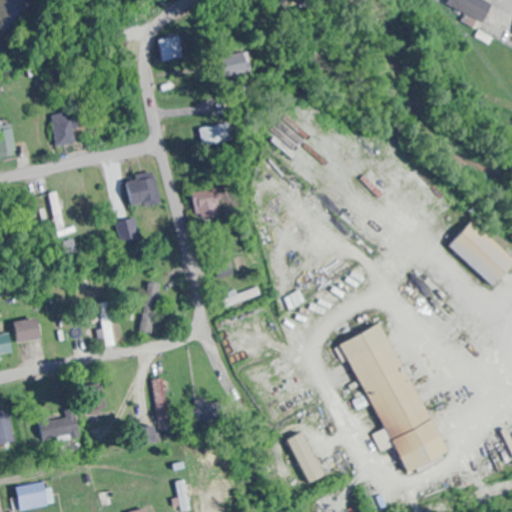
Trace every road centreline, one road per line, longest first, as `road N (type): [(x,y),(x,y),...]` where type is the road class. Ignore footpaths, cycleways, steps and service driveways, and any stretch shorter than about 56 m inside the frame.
road 1 (residential): [(189,0),(150,31),(144,73),(196,302),(194,394)]
road 2 (residential): [(0,377),(170,343),(192,329)]
road 3 (residential): [(0,179),(158,147)]
